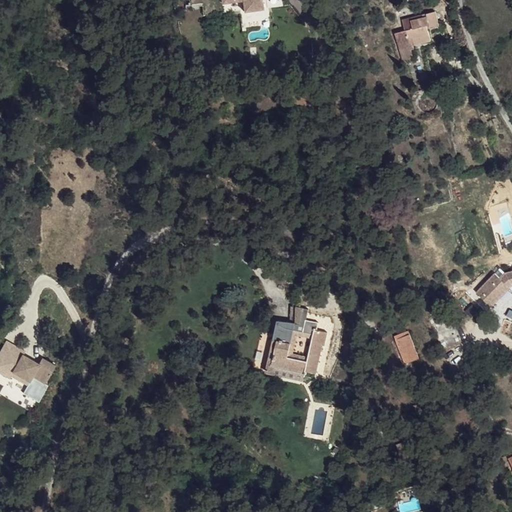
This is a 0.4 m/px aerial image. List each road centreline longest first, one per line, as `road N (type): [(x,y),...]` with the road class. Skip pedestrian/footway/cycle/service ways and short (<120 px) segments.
road 1 (unknown): [(297,0),(355,143),(384,299),(367,311),(288,261),(228,242),(175,237),(116,249),(101,275),(42,511)]
road 2 (residential): [(456,0),(462,38),(511,126)]
